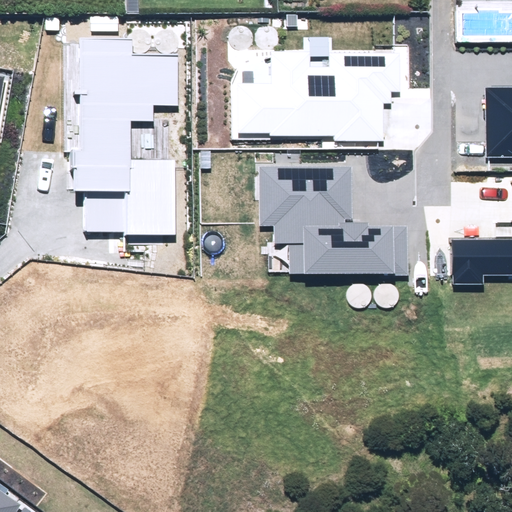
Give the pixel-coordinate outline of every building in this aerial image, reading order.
[(85,190),(84,232),(126,233),(126,235),(174,236),(175,161),(130,160),(131,121),(154,122),(154,105),(178,106),(179,55),(132,54),(133,40),(78,39),(75,190),(85,190)] [(334,141),(384,141),(384,103),(392,103),(392,92),(401,91),(400,53),(331,54),(331,67),(312,68),(311,52),(271,52),(271,84),(235,84),(236,133),(269,133),(269,136),(334,136),(334,141)] [(485,159),(511,158),(511,87),(484,87),(485,159)] [(289,244),(289,275),(410,274),(409,225),(369,226),(369,223),(351,223),(351,166),(260,167),(260,227),(273,226),(273,244),(289,244)] [(453,285),(483,285),(483,277),(511,276),(511,240),(452,241),(453,285)] [(0,511),(16,511),(15,511),(20,504),(0,490),(0,511)]
